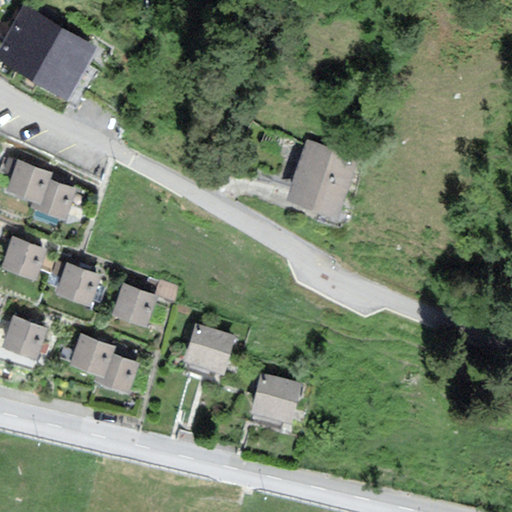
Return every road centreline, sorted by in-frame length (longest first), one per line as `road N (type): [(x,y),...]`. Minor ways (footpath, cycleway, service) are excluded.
road 1 (residential): [(511,350),(398,299),(0,83)]
road 2 (tertiary): [(431,511),(0,411)]
